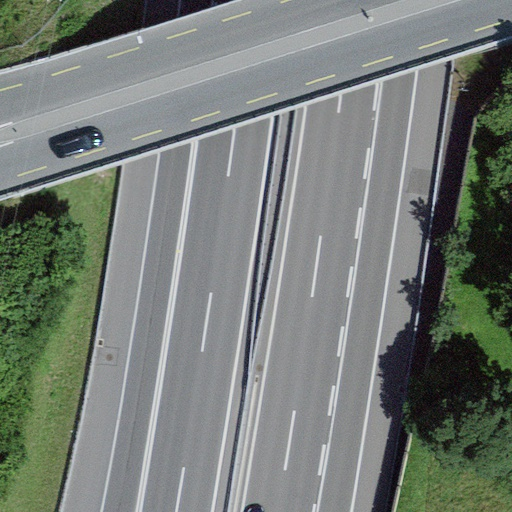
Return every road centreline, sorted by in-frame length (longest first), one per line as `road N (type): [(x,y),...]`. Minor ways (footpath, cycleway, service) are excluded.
road 1 (secondary): [(0,130),(426,0)]
road 2 (motorway): [(234,93),(159,267),(119,511)]
road 3 (motorway): [(234,93),(175,511)]
road 4 (motorway): [(277,511),(340,98)]
